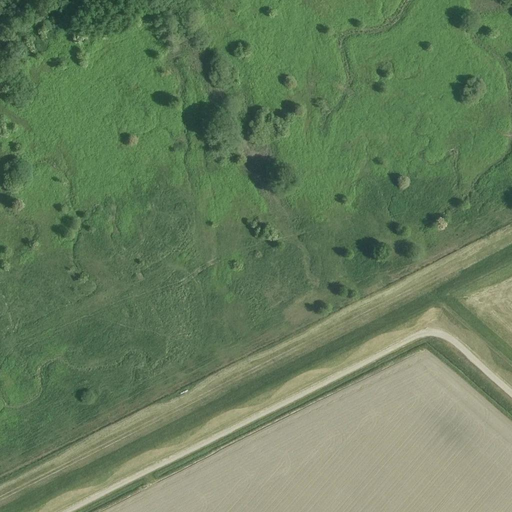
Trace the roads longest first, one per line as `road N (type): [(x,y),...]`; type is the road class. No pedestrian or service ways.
road 1 (track): [(0,495),(511,236)]
road 2 (track): [(63,511),(416,334),(446,337),(511,393)]
